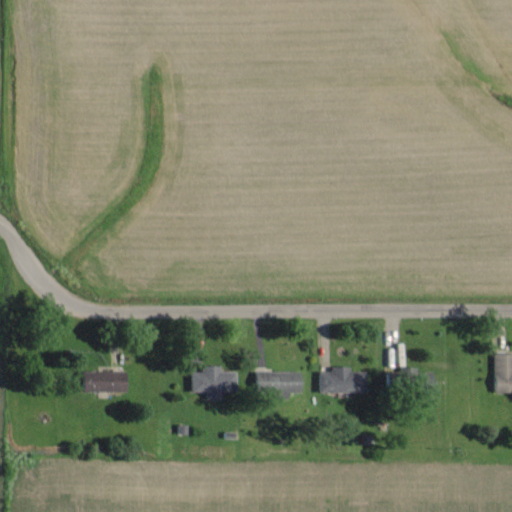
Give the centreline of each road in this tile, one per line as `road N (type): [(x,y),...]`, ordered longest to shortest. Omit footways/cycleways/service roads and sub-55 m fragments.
road 1 (residential): [(511,314),(75,314)]
road 2 (residential): [(75,314),(63,237),(0,214)]
